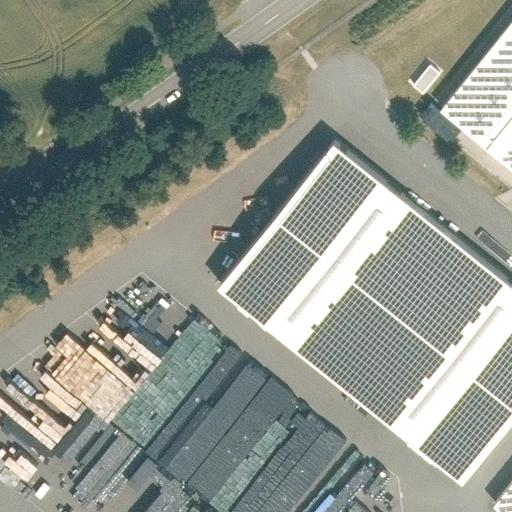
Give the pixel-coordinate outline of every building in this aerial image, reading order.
[(511,18),(442,107),(511,163),(511,18)] [(511,424),(511,273),(338,134),(218,283),(466,482),(511,424)] [(117,425),(174,336),(162,328),(155,339),(134,325),(136,332),(130,338),(104,322),(85,338),(88,348),(71,354),(67,361),(57,364),(66,392),(73,397),(60,401),(50,410),(69,422),(48,429),(56,454),(0,418),(0,489),(35,511),(93,511),(122,488),(117,472),(132,467),(140,455),(123,444),(117,425)] [(267,511),(261,505),(253,511),(252,511),(237,508),(234,511),(226,502),(203,496),(192,485),(193,482),(192,481),(159,472),(116,511),(267,511)] [(511,511),(511,472),(488,504),(498,511),(511,511)]
